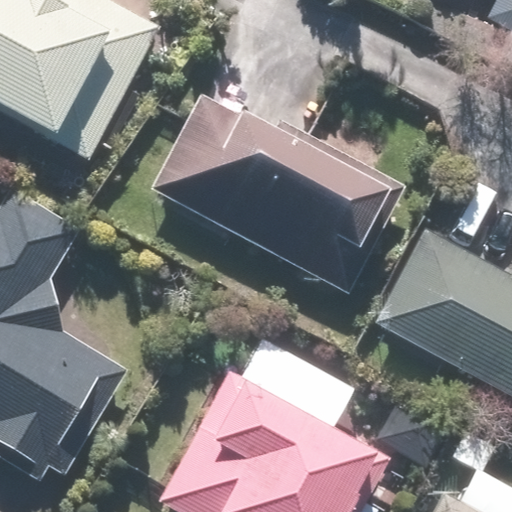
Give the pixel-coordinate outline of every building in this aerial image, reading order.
[(157,35),(87,0),(0,0),(0,124),(88,170),(157,35)] [(280,147),(201,105),(151,199),(342,300),(400,190),(289,131),(280,147)] [(58,336),(48,278),(74,235),(4,192),(0,198),(0,454),(62,491),(129,379),(58,336)] [(511,402),(511,259),(506,272),(419,230),(370,333),(511,402)] [(355,511),(379,472),(328,442),(352,401),(289,365),(268,400),(225,375),(147,509),(151,511),(355,511)] [(511,511),(511,495),(470,473),(453,505),(433,495),(424,511),(511,511)]
